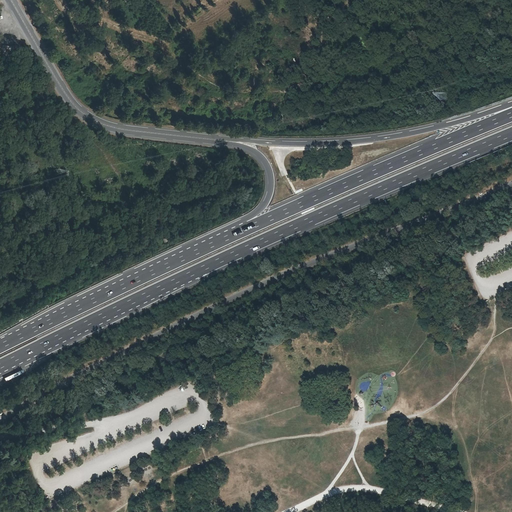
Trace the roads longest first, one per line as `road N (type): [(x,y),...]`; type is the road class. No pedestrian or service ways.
road 1 (motorway): [(7,0),(57,86),(87,119),(250,150),(271,181),(257,213),(80,307)]
road 2 (motorway): [(511,104),(347,143),(116,126),(75,103),(13,0)]
road 3 (unclassified): [(0,419),(254,284),(511,182)]
road 4 (motorway): [(511,115),(80,307)]
road 5 (motorway): [(146,295),(511,134)]
road 6 (track): [(147,0),(173,29),(175,56),(214,86),(272,92),(302,82),(307,71)]
road 7 (motorway): [(0,376),(146,295)]
road 8 (motorway): [(0,367),(146,295)]
road 9 (track): [(57,0),(150,37),(175,56)]
